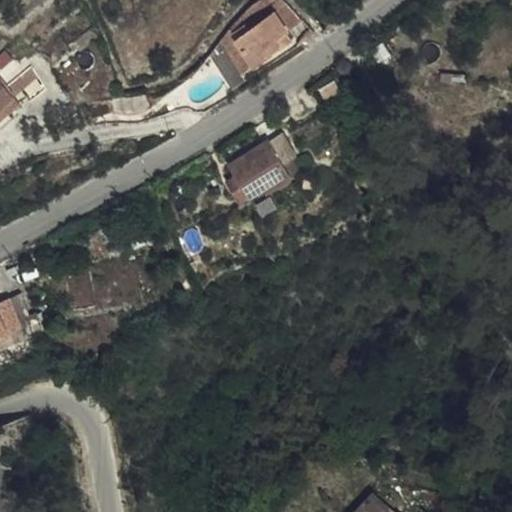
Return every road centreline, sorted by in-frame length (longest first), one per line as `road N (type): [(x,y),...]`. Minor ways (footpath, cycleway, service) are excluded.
road 1 (tertiary): [(0,242),(327,54),(392,0)]
road 2 (track): [(511,176),(453,169),(342,43)]
road 3 (tertiary): [(110,511),(87,419),(56,400),(0,412)]
